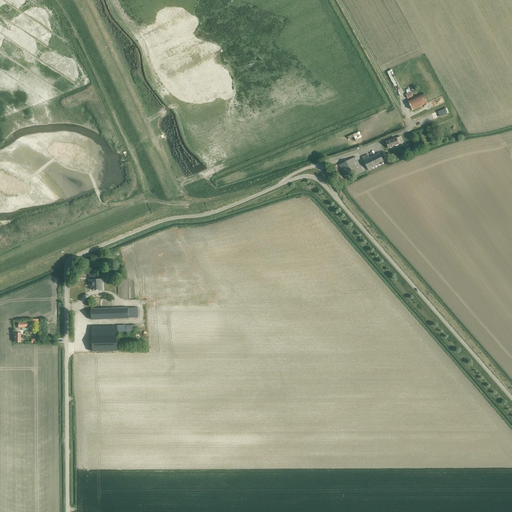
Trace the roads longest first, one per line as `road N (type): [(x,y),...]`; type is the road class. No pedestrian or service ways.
road 1 (unclassified): [(511,396),(319,178),(299,177),(216,211),(169,218)]
road 2 (unclassified): [(67,511),(67,263),(169,218)]
road 3 (track): [(286,180),(192,202),(146,193)]
road 4 (track): [(339,0),(399,108),(405,106)]
